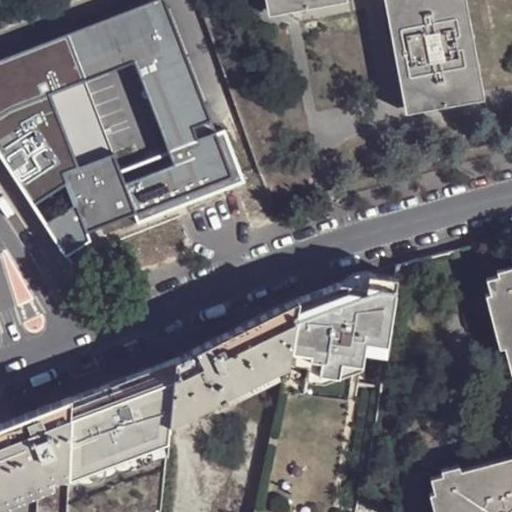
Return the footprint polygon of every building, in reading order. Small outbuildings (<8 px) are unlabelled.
[(272,0),(275,14),(340,2),(339,0),(272,0)] [(390,0),(412,114),(480,101),(461,0),(390,0)] [(249,186),(229,135),(202,145),(196,131),(214,123),(168,1),(0,64),(0,148),(37,207),(72,185),(80,207),(49,226),(70,258),(94,243),(91,235),(139,216),(143,227),(249,186)] [(511,261),(495,266),(496,271),(511,266),(511,261)] [(511,266),(496,271),(484,274),(488,289),(503,343),(510,369),(511,368),(511,266)] [(358,511),(396,278),(369,274),(368,273),(362,274),(353,276),(346,279),(342,283),(336,285),(301,298),(286,365),(253,511),(358,511)] [(503,343),(488,289),(484,290),(498,344),(503,343)] [(301,298),(177,359),(171,424),(222,398),(225,396),(277,370),(286,365),(301,298)] [(112,383),(73,397),(68,477),(66,511),(161,511),(171,424),(177,359),(126,378),(129,386),(115,391),(112,383)] [(277,370),(225,396),(226,398),(228,401),(279,375),(277,370)] [(126,378),(112,383),(115,391),(129,386),(126,378)] [(73,397),(0,425),(0,498),(12,494),(41,483),(56,477),(68,477),(73,397)] [(511,511),(511,451),(459,465),(442,470),(430,473),(433,487),(439,511),(511,511)] [(442,470),(459,465),(458,460),(441,465),(442,470)] [(66,511),(68,477),(56,477),(58,483),(40,490),(39,511),(66,511)] [(58,483),(56,477),(41,483),(40,490),(58,483)] [(12,494),(10,502),(40,490),(41,483),(12,494)] [(439,511),(433,487),(429,489),(435,511),(439,511)] [(39,511),(40,490),(10,502),(9,511),(39,511)] [(0,506),(10,502),(12,494),(0,498),(0,506)]
